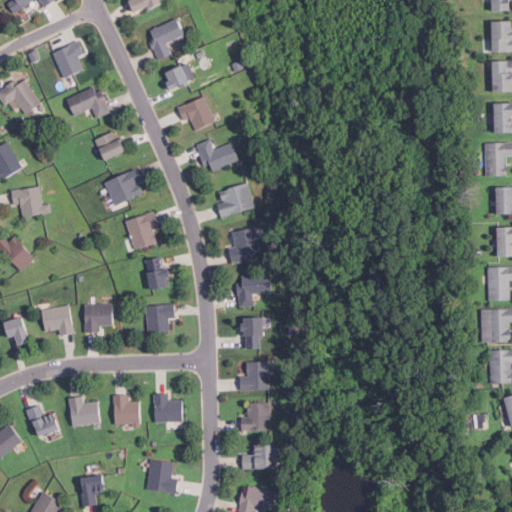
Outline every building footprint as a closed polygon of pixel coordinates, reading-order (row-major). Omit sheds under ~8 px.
[(8,0),(5,2),(11,12),(28,0),(38,0),(42,5),(50,0),(8,0)] [(132,0),(137,14),(163,4),(161,0),(132,0)] [(511,0),(493,0),(493,11),(511,11),(511,0)] [(187,35),(180,18),(149,30),(161,59),(173,54),(169,43),(187,35)] [(494,52),(511,52),(511,21),(494,21),(494,52)] [(55,52),(67,78),(86,69),(80,56),(86,53),(81,41),(55,52)] [(511,61),(495,61),(495,92),(511,92),(511,61)] [(166,73),(174,91),(193,82),(185,65),(166,73)] [(0,94),(8,105),(17,99),(29,115),(44,104),(23,75),(0,92),(0,94)] [(99,118),(112,113),(100,85),(69,98),(76,116),(95,108),(99,118)] [(197,131),(218,122),(206,96),(180,107),(187,121),(192,118),(197,131)] [(497,132),(511,132),(511,103),(497,103),(497,132)] [(105,160),(127,153),(121,131),(98,137),(105,160)] [(235,142),(217,149),(212,139),(199,144),(210,172),(242,159),(235,142)] [(0,146),(0,170),(5,180),(25,168),(9,141),(0,146)] [(487,176),(509,176),(509,156),(511,156),(511,142),(487,142),(487,176)] [(116,205),(148,193),(139,169),(107,181),(116,205)] [(256,209),(251,183),(218,191),(224,216),(256,209)] [(16,204),(23,203),(25,216),(53,212),(51,204),(44,205),(41,186),(14,190),(16,204)] [(511,188),(498,188),(498,214),(511,214),(511,188)] [(159,242),(154,228),(162,225),(157,211),(128,220),(137,249),(159,242)] [(232,231),(235,245),(231,246),(234,262),(262,257),(256,227),(232,231)] [(511,227),(500,227),(500,257),(511,257),(511,227)] [(6,237),(0,242),(0,244),(23,270),(37,257),(17,235),(10,241),(6,237)] [(166,255),(146,261),(155,290),(174,285),(166,255)] [(489,300),(511,300),(511,280),(511,267),(489,267),(489,300)] [(274,292),(273,273),(243,274),(243,288),(240,288),(240,306),(256,306),(255,292),(274,292)] [(102,332),(102,325),(114,325),(114,304),(86,304),(86,332),(102,332)] [(177,318),(177,304),(149,304),(149,334),(171,334),(171,318),(177,318)] [(61,335),(75,333),(71,305),(44,309),(47,331),(60,329),(61,335)] [(511,342),(511,308),(483,308),(483,342),(511,342)] [(265,317),(246,317),(246,349),(265,349),(265,317)] [(30,343),(28,318),(8,320),(9,338),(19,337),(20,345),(30,343)] [(492,383),(511,383),(511,350),(492,350),(492,383)] [(242,390),(270,390),(270,362),(248,362),(248,375),(242,375),(242,390)] [(511,392),(501,395),(508,426),(511,425),(511,392)] [(155,421),(185,421),(185,400),(171,400),(171,393),(155,393),(155,421)] [(116,425),(142,425),(142,401),(130,401),(130,395),(116,395),(116,425)] [(86,403),(85,396),(70,398),(74,426),(102,423),(100,401),(86,403)] [(272,402),(245,402),(245,431),(272,431),(272,402)] [(56,412),(47,416),(42,404),(29,409),(40,438),(62,429),(56,412)] [(0,457),(24,440),(12,422),(0,431),(0,457)] [(244,468),(273,468),(273,444),(255,444),(255,454),(244,454),(244,468)] [(278,447),(269,446),(269,459),(277,459),(278,447)] [(175,461),(152,459),(150,489),(180,492),(182,477),(174,476),(175,461)] [(107,491),(107,475),(83,475),(83,504),(99,504),(99,491),(107,491)] [(276,509),(279,490),(246,485),(241,511),(254,511),(256,506),(276,509)] [(59,511),(65,502),(46,490),(31,511),(59,511)]
